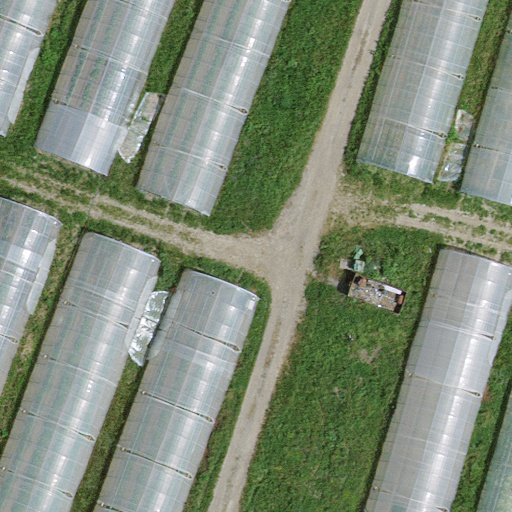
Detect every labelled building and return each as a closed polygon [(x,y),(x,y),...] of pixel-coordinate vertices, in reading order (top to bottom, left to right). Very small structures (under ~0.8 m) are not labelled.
[(0,0),(0,130),(8,134),(58,0),(0,0)] [(90,0),(34,148),(106,177),(173,0),(90,0)] [(208,0),(138,184),(210,213),(291,0),(208,0)] [(403,0),(357,161),(434,182),(488,0),(403,0)] [(511,0),(454,188),(511,205),(511,0)] [(0,199),(0,396),(65,221),(0,199)] [(88,234),(0,466),(0,511),(67,511),(160,260),(88,234)] [(452,511),(511,319),(511,267),(444,243),(366,511),(452,511)] [(180,511),(260,295),(186,268),(95,511),(180,511)] [(511,511),(511,402),(479,511),(511,511)]
